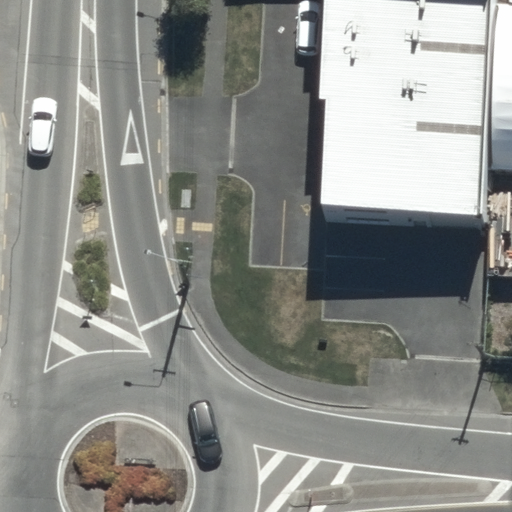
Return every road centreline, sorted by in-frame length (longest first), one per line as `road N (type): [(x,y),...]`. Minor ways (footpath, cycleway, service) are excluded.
road 1 (tertiary): [(88,0),(85,221),(101,375)]
road 2 (tertiary): [(223,472),(511,485)]
road 3 (tertiary): [(101,375),(145,377),(184,396),(212,430),(223,472)]
road 4 (tertiary): [(17,499),(17,458),(33,419),(63,390),(101,375)]
